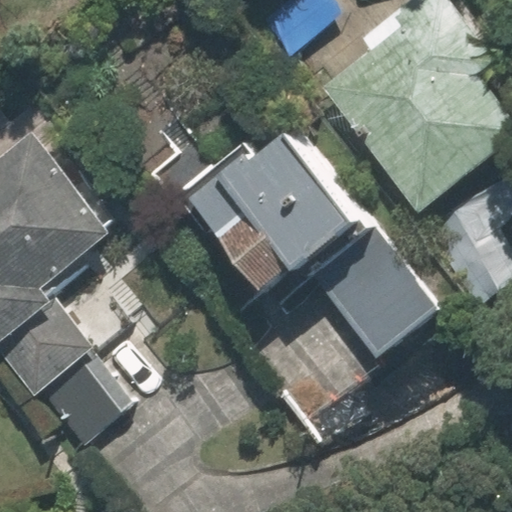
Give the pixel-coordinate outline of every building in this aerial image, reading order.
[(300,63),(351,20),(334,0),(298,0),(268,26),(300,63)] [(333,92),(429,217),(511,154),(511,95),(445,7),(333,92)] [(383,359),(446,310),(295,120),(189,202),(272,308),(316,273),(383,359)] [(0,343),(45,397),(105,347),(55,288),(122,233),(35,128),(0,156),(0,343)] [(438,225),(483,305),(511,288),(511,263),(477,203),(438,225)] [(310,321),(262,360),(317,429),(365,390),(310,321)]
